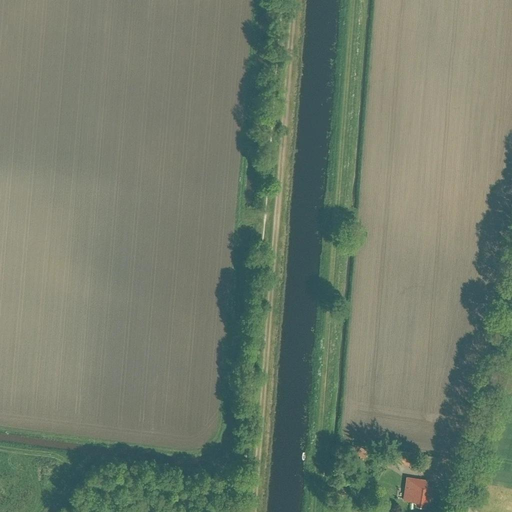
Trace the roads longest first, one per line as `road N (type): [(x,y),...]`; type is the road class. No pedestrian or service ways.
road 1 (track): [(316,511),(352,0)]
road 2 (track): [(299,0),(268,332)]
road 3 (unclassified): [(460,511),(511,295)]
road 4 (track): [(268,332),(253,511)]
